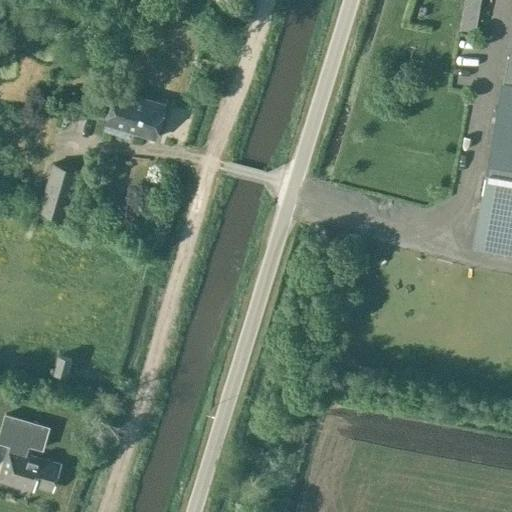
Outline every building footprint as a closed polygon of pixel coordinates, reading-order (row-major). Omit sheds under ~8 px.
[(476,32),(481,0),(465,0),(460,29),(476,32)] [(511,17),(472,245),(511,251),(511,17)] [(118,88),(106,124),(104,131),(128,138),(130,132),(155,140),(167,103),(118,88)] [(73,132),(77,113),(67,111),(63,131),(73,132)] [(39,211),(66,219),(78,170),(53,162),(39,211)] [(28,189),(24,201),(32,203),(36,192),(28,189)] [(56,372),(67,375),(71,358),(60,355),(56,372)] [(33,485),(51,490),(58,465),(10,451),(2,479),(32,488),(33,485)]
